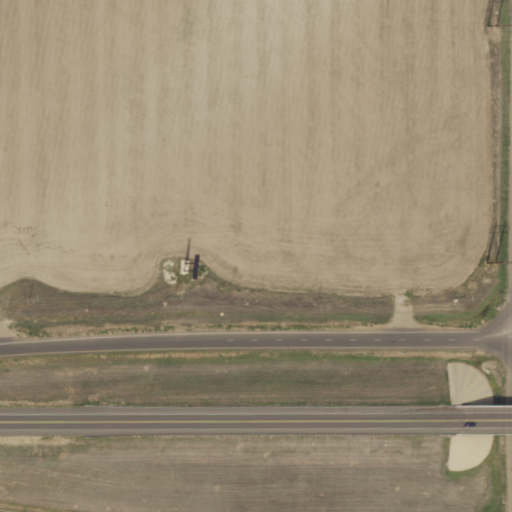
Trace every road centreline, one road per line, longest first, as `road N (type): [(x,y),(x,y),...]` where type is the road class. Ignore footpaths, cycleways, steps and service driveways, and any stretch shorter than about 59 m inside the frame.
road 1 (trunk): [(511,341),(0,353)]
road 2 (trunk): [(0,426),(447,424)]
